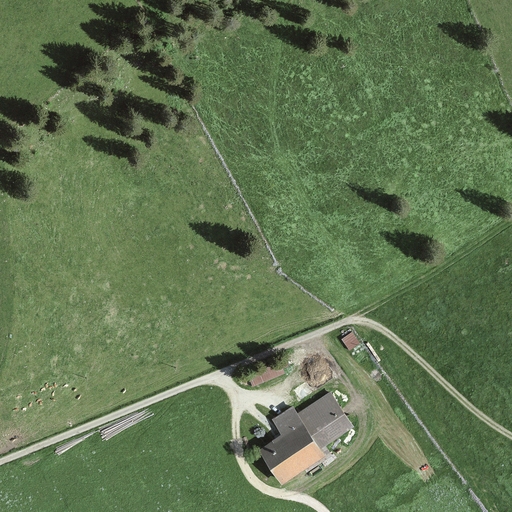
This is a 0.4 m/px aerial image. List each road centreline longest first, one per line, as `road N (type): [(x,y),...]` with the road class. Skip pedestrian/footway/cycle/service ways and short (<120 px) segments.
road 1 (unclassified): [(511,436),(390,334),(354,320),(0,458)]
road 2 (track): [(354,320),(511,220)]
road 3 (track): [(325,511),(252,480),(235,443),(239,398)]
